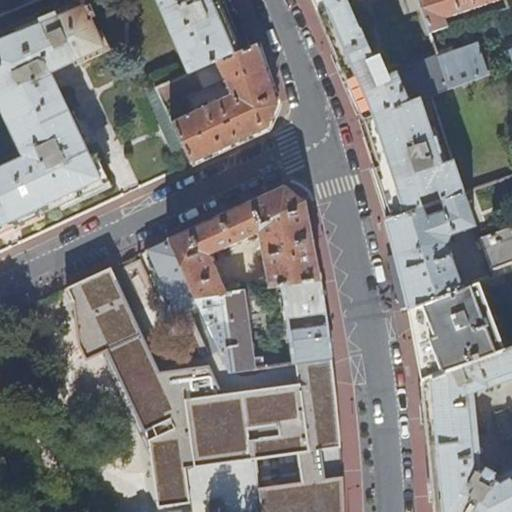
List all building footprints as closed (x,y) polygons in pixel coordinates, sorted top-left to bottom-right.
[(158,0),(190,74),(239,53),(217,0),(158,0)] [(313,0),(343,69),(364,118),(372,142),(379,166),(374,167),(383,193),(391,218),(423,207),(441,201),(463,194),(453,160),(441,163),(438,152),(440,151),(436,137),(433,138),(421,98),(448,88),(438,59),(436,51),(386,71),(379,55),(374,57),(361,27),(359,28),(347,0),(313,0)] [(445,19),(499,0),(418,0),(430,34),(448,28),(445,19)] [(57,207),(105,185),(91,153),(89,154),(51,72),(103,48),(90,18),(95,16),(90,5),(85,8),(82,2),(36,22),(1,36),(0,34),(0,107),(23,158),(0,168),(0,231),(56,206),(57,207)] [(479,44),(438,59),(448,88),(489,73),(479,44)] [(268,129),(279,105),(270,80),(258,45),(239,53),(190,74),(173,82),(158,88),(165,105),(225,79),(233,96),(174,122),(184,145),(193,164),(232,146),(268,129)] [(170,76),(155,82),(158,88),(173,82),(170,76)] [(173,151),(184,145),(174,122),(165,105),(158,88),(155,82),(143,88),(173,151)] [(227,214),(169,240),(231,372),(281,364),(280,356),(253,360),(242,291),(230,292),(229,289),(226,289),(211,256),(258,234),(269,289),(284,288),(289,318),(326,313),(312,240),(305,201),(284,187),(227,214)] [(465,193),(463,194),(441,201),(445,211),(426,217),(423,207),(391,218),(387,220),(397,263),(409,309),(413,308),(463,289),(461,284),(448,246),(451,236),(477,227),(465,193)] [(492,271),(511,263),(511,225),(479,238),(492,271)] [(495,277),(492,271),(479,238),(469,241),(485,281),(495,277)] [(173,343),(180,358),(184,356),(194,377),(202,375),(202,377),(231,373),(231,372),(169,240),(147,251),(158,274),(155,275),(166,298),(169,297),(176,314),(167,318),(177,341),(173,343)] [(480,277),(461,284),(463,289),(479,283),(481,283),(480,277)] [(479,283),(463,289),(413,308),(419,324),(417,325),(423,340),(420,341),(425,357),(423,358),(429,374),(426,375),(427,378),(504,350),(479,283)] [(295,363),(332,358),(328,326),(291,332),(295,363)] [(99,395),(154,387),(146,331),(90,339),(99,395)] [(511,511),(511,346),(504,350),(427,378),(423,379),(429,445),(435,511),(511,511)] [(143,432),(149,471),(321,445),(315,406),(143,432)] [(0,418),(0,452),(14,446),(0,418)] [(14,446),(0,452),(0,469),(9,489),(31,479),(16,445),(14,446)] [(154,504),(154,511),(305,511),(301,482),(154,504)]
